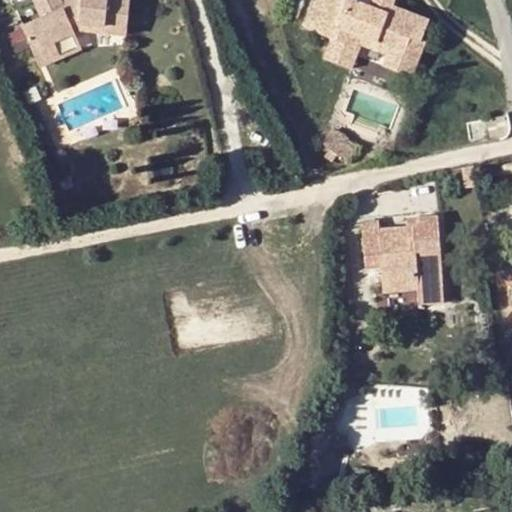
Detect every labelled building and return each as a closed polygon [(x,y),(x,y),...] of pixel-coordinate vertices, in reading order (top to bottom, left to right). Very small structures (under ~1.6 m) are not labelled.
[(126,0),(72,0),(72,1),(62,3),(60,0),(33,0),(40,15),(30,20),(44,51),(56,46),(52,37),(73,28),(79,27),(124,31),(126,0)] [(394,6),(395,4),(385,0),(377,0),(375,7),(355,0),(318,0),(309,28),(335,38),(333,45),(353,51),(360,33),(401,48),(395,67),(417,75),(429,40),(425,38),(431,20),(394,6)] [(44,51),(30,20),(20,24),(34,55),(44,51)] [(44,51),(48,60),(80,47),(73,28),(52,37),(56,46),(44,51)] [(386,64),(395,67),(401,48),(360,33),(353,51),(333,45),(328,57),(354,67),(363,44),(389,54),(386,64)] [(44,51),(34,55),(38,65),(48,60),(44,51)] [(338,131),(328,145),(336,150),(344,155),(354,162),(363,148),(338,131)] [(344,155),(336,150),(332,156),(340,162),(344,155)] [(365,255),(381,254),(416,252),(419,290),(421,304),(443,303),(436,216),(414,218),(414,225),(407,226),(380,228),(379,221),(362,222),(365,255)] [(419,290),(416,252),(381,254),(384,293),(419,290)] [(379,279),(378,278),(374,278),(373,280),(372,282),(371,285),(373,287),(376,288),(379,288),(380,287),(381,285),(381,283),(380,281),(379,279)]
